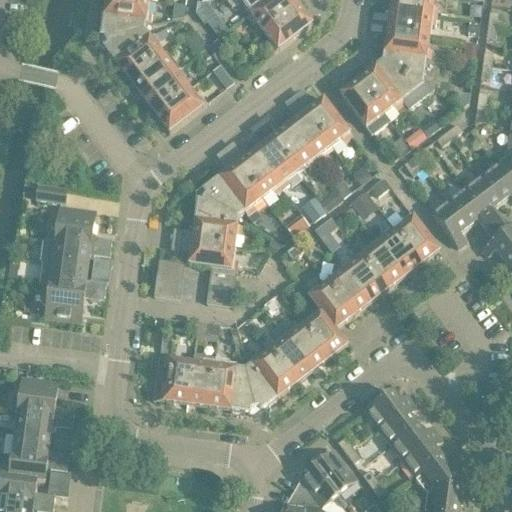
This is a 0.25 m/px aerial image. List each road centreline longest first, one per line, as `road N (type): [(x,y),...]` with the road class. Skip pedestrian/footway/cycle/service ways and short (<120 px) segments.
road 1 (residential): [(252,469),(375,378),(405,366),(427,378),(490,456),(511,466)]
road 2 (residential): [(145,191),(331,48),(347,29),(352,0)]
road 3 (residential): [(145,191),(70,88),(0,69)]
road 4 (residential): [(115,372),(145,191)]
road 5 (residential): [(252,469),(225,456),(139,443),(116,425)]
